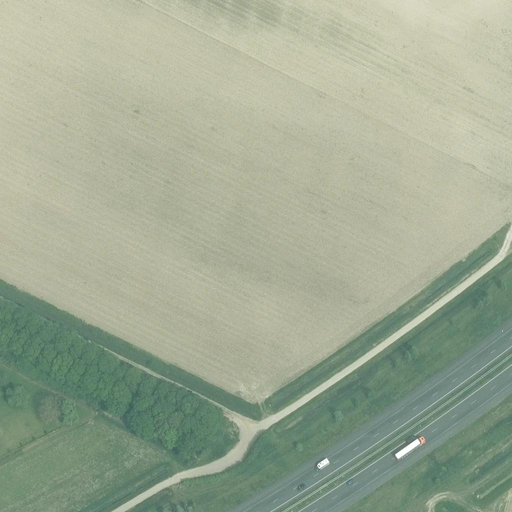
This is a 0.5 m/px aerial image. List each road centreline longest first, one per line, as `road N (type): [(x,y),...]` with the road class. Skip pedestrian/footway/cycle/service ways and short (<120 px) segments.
road 1 (unclassified): [(502,255),(268,423),(225,464),(176,478),(118,511)]
road 2 (motorway): [(511,339),(259,511)]
road 3 (track): [(259,430),(0,302)]
road 4 (motorway): [(313,511),(511,376)]
